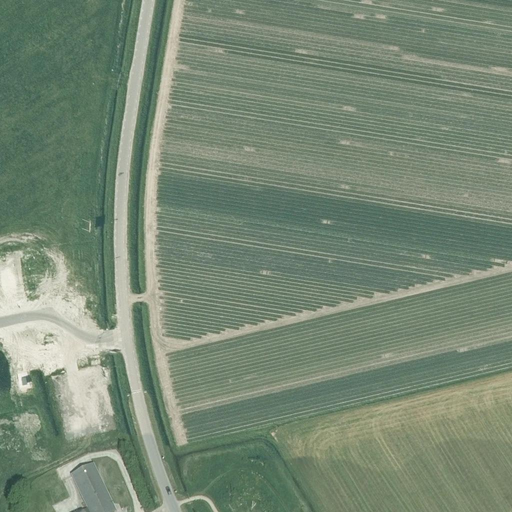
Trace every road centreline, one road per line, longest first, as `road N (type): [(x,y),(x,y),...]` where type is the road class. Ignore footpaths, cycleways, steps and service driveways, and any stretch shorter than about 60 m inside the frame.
road 1 (tertiary): [(126,341),(122,158),(147,0)]
road 2 (tertiary): [(174,511),(126,341)]
road 3 (residential): [(0,324),(53,320),(83,343),(126,341)]
